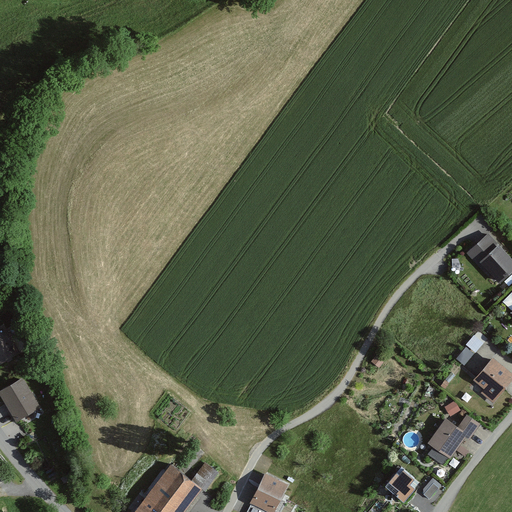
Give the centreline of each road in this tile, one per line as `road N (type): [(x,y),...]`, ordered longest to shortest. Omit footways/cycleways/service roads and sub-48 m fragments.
road 1 (residential): [(225,511),(259,449),(338,390),(401,290),(478,223)]
road 2 (residential): [(439,511),(511,416)]
